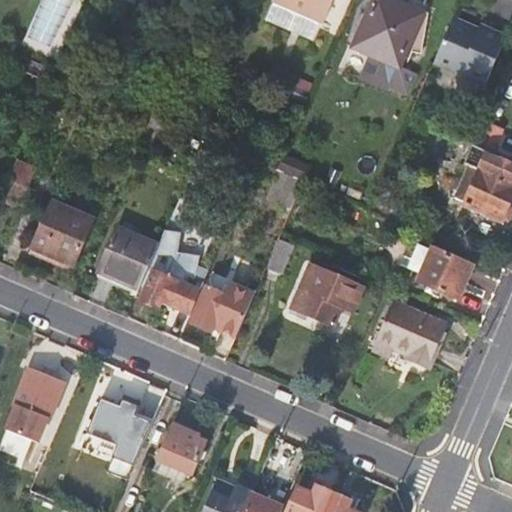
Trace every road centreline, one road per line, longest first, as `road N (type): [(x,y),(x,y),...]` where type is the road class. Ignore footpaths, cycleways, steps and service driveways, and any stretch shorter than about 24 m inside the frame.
road 1 (residential): [(445,484),(0,289)]
road 2 (residential): [(511,328),(445,484)]
